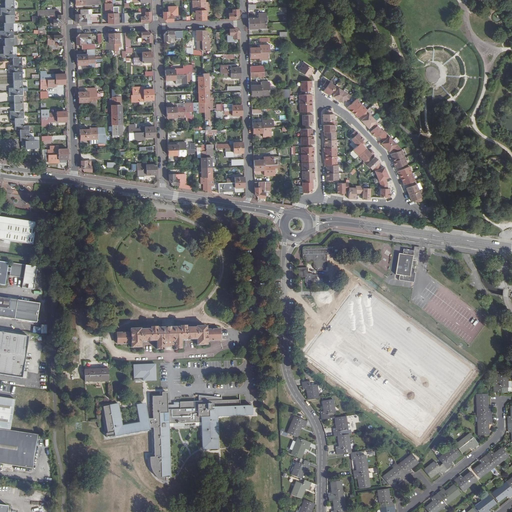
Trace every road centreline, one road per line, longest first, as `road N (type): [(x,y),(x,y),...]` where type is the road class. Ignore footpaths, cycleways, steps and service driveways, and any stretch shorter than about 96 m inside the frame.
road 1 (track): [(141,313),(180,315),(210,296),(223,270),(207,232),(172,215),(130,226),(110,268),(127,303)]
road 2 (residential): [(320,511),(321,442),(285,365),(285,267)]
road 3 (residential): [(244,24),(250,195),(243,206)]
road 4 (secondary): [(342,222),(511,247)]
road 5 (residential): [(163,194),(156,26)]
road 6 (residential): [(69,29),(75,180)]
road 7 (residential): [(318,102),(345,112),(384,153),(400,192),(395,204)]
road 8 (residential): [(431,490),(497,435),(500,396)]
